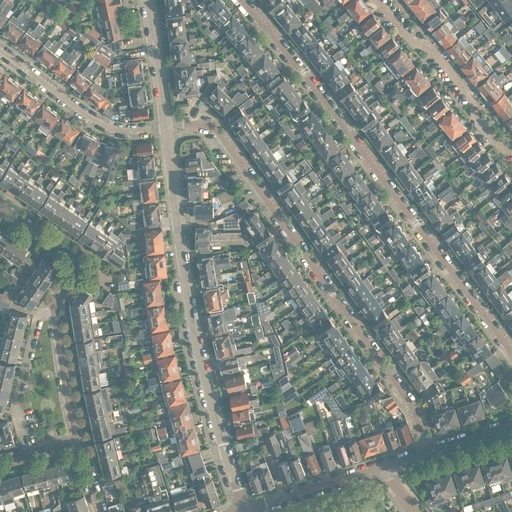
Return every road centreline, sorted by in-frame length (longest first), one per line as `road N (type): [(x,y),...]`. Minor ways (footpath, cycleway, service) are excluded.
road 1 (residential): [(241,0),(511,355)]
road 2 (residential): [(425,443),(409,403),(221,134),(200,122),(166,126)]
road 3 (residential): [(240,510),(197,349),(166,126)]
road 4 (residential): [(511,149),(478,125),(470,97),(433,50),(411,40),(378,0)]
road 5 (residential): [(77,442),(52,306),(76,259)]
road 6 (residential): [(166,126),(111,128),(0,50)]
road 7 (residential): [(240,510),(377,462)]
road 8 (residential): [(166,126),(148,0)]
